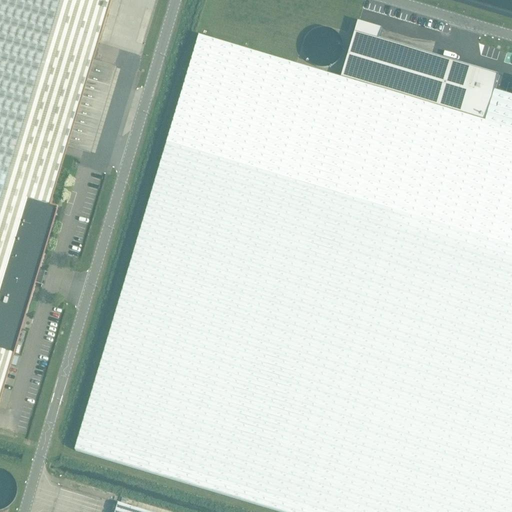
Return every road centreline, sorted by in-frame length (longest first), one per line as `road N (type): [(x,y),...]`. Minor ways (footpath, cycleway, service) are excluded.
road 1 (unclassified): [(24,511),(177,0)]
road 2 (unknown): [(50,275),(8,416)]
road 3 (unknown): [(50,275),(99,141)]
road 4 (unclassified): [(511,35),(392,0)]
